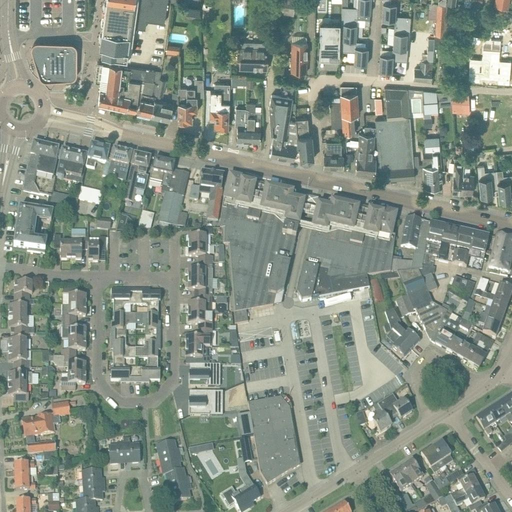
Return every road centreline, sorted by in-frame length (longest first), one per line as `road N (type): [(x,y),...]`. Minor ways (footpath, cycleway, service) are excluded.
road 1 (residential): [(96,276),(96,377),(116,401),(152,402),(173,380),(174,276)]
road 2 (secondary): [(315,178),(42,112)]
road 3 (secondary): [(511,224),(315,178)]
road 4 (residential): [(315,178),(315,88),(333,79),(371,81)]
road 5 (residential): [(371,81),(511,92)]
road 6 (residential): [(431,420),(417,382),(428,360),(484,386)]
